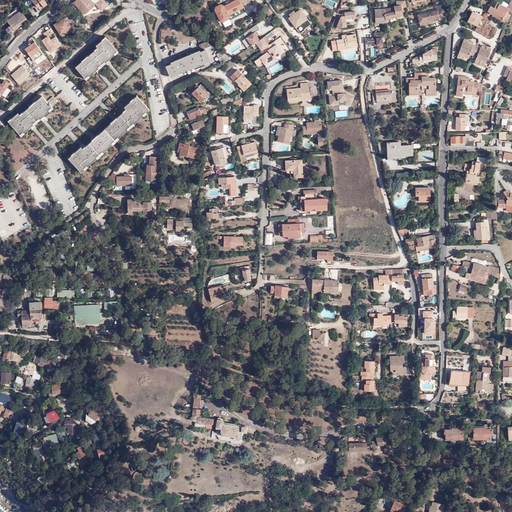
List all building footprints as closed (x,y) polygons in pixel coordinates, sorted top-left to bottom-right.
[(74,2),(68,6),(70,7),(75,3),(83,13),(85,13),(94,6),(94,4),(96,3),(98,6),(101,4),(99,0),(77,0),(74,3),(74,2)] [(99,0),(101,4),(98,6),(101,10),(107,4),(103,0),(99,0)] [(234,0),(224,5),(223,4),(219,6),(220,9),(219,10),(224,20),(226,21),(229,19),(230,17),(229,15),(243,7),(239,0),(234,0)] [(394,8),(384,9),(386,20),(402,15),(401,7),(407,7),(405,0),(403,0),(396,1),(397,6),(394,6),(394,8)] [(505,13),(507,10),(508,8),(507,8),(497,3),(494,8),(491,7),(488,12),(493,15),(492,17),(501,21),(502,20),(507,22),(510,15),(505,13)] [(272,12),(266,4),(262,6),(268,15),(272,12)] [(7,21),(14,31),(27,20),(18,7),(13,10),(14,11),(7,16),(6,18),(6,20),(7,21)] [(287,17),(299,33),(304,30),(303,29),(310,24),(307,20),(299,9),(294,12),(289,16),(287,17)] [(376,23),(386,22),(386,20),(384,9),(374,9),(376,23)] [(439,19),(446,17),(443,9),(418,14),(420,22),(432,20),(433,21),(439,20),(439,19)] [(334,20),(339,28),(341,28),(344,19),(345,19),(355,18),(355,12),(342,13),(341,15),(336,13),(334,20)] [(70,22),(67,17),(54,25),(62,37),(73,31),(69,23),(70,22)] [(334,20),(330,29),(335,31),(336,28),(339,28),(334,20)] [(48,34),(46,30),(40,35),(43,39),(48,34)] [(382,38),(387,38),(386,32),(374,33),(374,38),(365,38),(365,44),(377,43),(377,49),(382,49),(382,38)] [(351,45),(357,43),(355,34),(346,36),(346,35),(344,35),(347,39),(351,45)] [(338,50),(347,48),(346,45),(351,45),(347,39),(344,35),(341,36),(342,39),(331,41),(332,50),(338,49),(338,50)] [(107,58),(108,59),(114,54),(115,55),(118,52),(105,36),(102,39),(102,40),(96,45),(97,47),(94,50),(95,50),(88,56),(88,55),(82,61),(76,67),(87,79),(90,76),(89,76),(96,70),(95,69),(98,66),(99,68),(106,63),(105,62),(104,61),(107,58)] [(469,54),(473,56),(477,46),(472,44),(468,43),(469,41),(464,39),(459,53),(463,55),(463,56),(464,57),(468,58),(469,54)] [(216,54),(220,63),(232,58),(226,54),(223,55),(222,52),(205,41),(199,44),(201,49),(202,49),(203,50),(191,55),(191,54),(186,56),(187,57),(184,58),(184,57),(179,59),(179,60),(167,65),(172,77),(209,60),(205,51),(211,48),(219,53),(216,54)] [(25,49),(31,57),(41,50),(40,48),(41,47),(39,44),(37,45),(35,42),(25,49)] [(477,46),(473,56),(476,57),(475,60),(479,62),(480,62),(480,61),(486,63),(491,49),(486,46),(486,48),(485,49),(481,48),(477,46)] [(41,50),(31,57),(32,58),(42,51),(41,50)] [(420,61),(424,61),(437,60),(436,50),(431,50),(413,60),(413,64),(420,63),(420,61)] [(10,70),(9,72),(11,75),(22,64),(24,66),(27,61),(21,56),(18,58),(16,56),(13,60),(15,62),(9,69),(8,67),(7,69),(9,71),(10,70)] [(240,72),(237,69),(230,76),(244,91),(252,82),(250,80),(249,81),(243,75),(246,73),(243,69),(240,72)] [(469,77),(458,76),(458,82),(459,82),(459,85),(457,85),(456,96),(462,96),(463,93),(463,90),(476,92),(477,82),(469,81),(469,77)] [(436,91),(435,80),(429,81),(415,81),(410,81),(410,78),(406,78),(406,83),(409,83),(409,91),(417,91),(418,94),(417,95),(422,94),(422,90),(426,90),(426,91),(436,91)] [(9,83),(5,80),(2,84),(1,83),(0,84),(0,96),(1,97),(9,83)] [(31,86),(26,80),(22,83),(28,89),(31,86)] [(330,104),(339,103),(338,100),(345,100),(350,102),(353,96),(348,93),(347,94),(346,94),(346,93),(343,93),(342,80),(327,81),(328,89),(337,88),(337,95),(329,95),(330,104)] [(307,100),(312,99),(311,95),(310,95),(308,82),(300,83),(300,88),(287,89),(288,102),(302,100),(302,104),(307,103),(307,100)] [(204,89),(205,88),(201,83),(192,93),(200,102),(209,94),(204,89)] [(389,93),(389,89),(375,90),(375,92),(376,102),(376,103),(390,102),(389,93)] [(490,95),(483,94),(481,107),(489,108),(490,95)] [(95,137),(94,139),(100,154),(103,152),(102,151),(111,143),(112,143),(118,138),(118,137),(127,129),(128,129),(134,124),(133,123),(142,115),(143,115),(146,112),(149,109),(136,95),(133,98),(133,97),(129,100),(130,101),(124,106),(125,108),(127,109),(123,112),(123,111),(116,117),(117,118),(114,121),(113,120),(110,122),(110,123),(98,134),(98,133),(94,136),(95,137)] [(24,132),(30,127),(29,126),(32,123),(33,124),(34,124),(40,119),(40,118),(39,117),(42,114),(43,116),(49,110),(50,111),(53,108),(52,106),(57,101),(53,96),(47,101),(42,96),(36,101),(35,100),(29,106),(23,112),(23,111),(20,114),(18,112),(12,118),(11,118),(8,120),(21,136),(25,133),(24,132)] [(231,96),(226,97),(225,98),(224,97),(221,99),(223,104),(229,102),(233,101),(231,96)] [(253,106),(251,106),(244,106),(243,118),(253,119),(253,116),(258,116),(258,105),(253,105),(253,106)] [(186,112),(190,120),(207,113),(205,110),(204,110),(203,107),(199,109),(198,107),(186,112)] [(511,114),(509,114),(510,111),(501,110),(501,113),(497,113),(496,123),(502,124),(501,128),(505,128),(505,131),(507,131),(507,130),(511,130),(511,114)] [(469,115),(459,114),(459,117),(456,117),(456,130),(465,130),(465,123),(469,123),(469,115)] [(207,120),(205,115),(196,119),(197,121),(192,124),(194,129),(204,125),(203,122),(207,120)] [(228,116),(217,116),(217,132),(227,133),(228,116)] [(303,134),(318,133),(322,133),(321,123),(312,123),(306,123),(306,127),(303,127),(303,134)] [(280,136),(279,135),(278,141),(289,143),(293,125),(285,124),(285,127),(282,127),(280,136)] [(465,141),(465,136),(451,137),(451,146),(473,146),(473,141),(465,141)] [(92,140),(92,139),(86,145),(86,146),(83,149),(82,148),(81,146),(75,151),(74,151),(71,154),(71,155),(68,157),(81,171),(84,168),(84,169),(87,166),(87,165),(96,157),(97,158),(100,154),(94,139),(92,140)] [(189,145),(179,142),(177,151),(180,152),(179,154),(197,159),(200,148),(189,146),(189,145)] [(250,143),(247,144),(241,145),(243,151),(239,153),(241,162),(245,161),(244,157),(244,154),(253,152),(257,151),(255,142),(250,143)] [(387,143),(387,156),(395,155),(395,146),(394,142),(387,143)] [(400,155),(401,156),(413,155),(412,145),(400,146),(395,146),(395,155),(400,155)] [(224,147),(221,148),(214,150),(211,151),(214,160),(210,161),(212,166),(213,166),(213,167),(216,167),(216,168),(226,165),(224,159),(227,157),(224,147)] [(151,178),(151,181),(157,181),(157,172),(155,172),(156,165),(158,165),(158,156),(150,156),(149,164),(147,164),(146,172),(148,172),(148,173),(146,173),(146,178),(151,178)] [(469,180),(478,182),(479,176),(475,175),(475,172),(478,172),(480,162),(485,163),(486,158),(477,156),(476,161),(472,160),(471,164),(465,163),(464,170),(467,170),(469,171),(469,173),(466,173),(465,179),(469,180)] [(286,170),(294,170),(296,170),(297,173),(294,173),(294,177),(302,177),(301,160),(285,161),(286,170)] [(132,176),(128,176),(124,176),(117,176),(117,179),(113,179),(114,185),(132,185),(132,176)] [(237,187),(236,182),(234,182),(234,180),(234,176),(218,178),(219,183),(221,183),(222,187),(224,187),(224,188),(230,187),(230,195),(236,195),(235,187),(237,187)] [(430,187),(415,188),(416,195),(419,195),(419,201),(430,201),(430,187)] [(316,190),(303,190),(303,194),(304,194),(304,196),(300,196),(300,199),(300,211),(309,210),(309,213),(315,213),(315,210),(326,209),(326,198),(316,199),(315,193),(316,193),(316,190)] [(498,207),(506,207),(506,204),(511,205),(511,193),(510,193),(510,191),(506,190),(503,192),(507,198),(505,200),(498,199),(498,207)] [(127,199),(127,213),(128,213),(128,199),(134,199),(135,205),(139,205),(140,210),(136,210),(143,210),(152,211),(152,202),(144,201),(143,204),(140,204),(135,204),(135,199),(127,199)] [(128,199),(128,213),(130,213),(132,213),(132,210),(136,210),(140,210),(139,205),(135,205),(134,199),(128,199)] [(217,208),(210,209),(210,212),(206,212),(207,220),(210,220),(210,218),(218,217),(218,218),(222,218),(222,213),(217,213),(217,208)] [(495,218),(495,209),(486,210),(486,219),(495,218)] [(143,210),(143,218),(151,218),(152,211),(143,210)] [(167,219),(167,228),(176,228),(175,230),(183,230),(183,227),(192,227),(192,217),(183,217),(183,220),(180,220),(180,219),(179,219),(167,219)] [(300,235),(300,231),(300,223),(299,218),(288,219),(288,224),(282,224),(283,236),(288,236),(300,235)] [(476,222),(477,230),(477,239),(482,239),(482,242),(488,241),(487,227),(485,227),(484,221),(476,222)] [(433,235),(417,238),(419,251),(435,248),(434,239),(433,235)] [(242,237),(224,236),(224,246),(235,246),(235,244),(242,244),(242,237)] [(473,265),(472,268),(478,270),(486,272),(488,266),(473,262),(473,265)] [(251,269),(250,265),(240,267),(240,271),(242,270),(243,276),(244,276),(245,280),(250,280),(250,275),(249,269),(251,269)] [(486,273),(498,277),(499,274),(496,272),(498,268),(488,265),(488,266),(486,272),(486,273)] [(478,270),(472,268),(471,271),(470,270),(469,273),(466,272),(465,275),(465,278),(475,280),(478,270)] [(404,283),(403,269),(392,269),(392,274),(392,281),(395,281),(395,280),(397,280),(398,284),(404,283)] [(478,270),(475,280),(487,283),(488,278),(485,277),(486,273),(486,272),(478,270)] [(392,281),(392,274),(379,275),(379,277),(374,277),(374,289),(379,289),(379,287),(384,287),(384,284),(384,281),(388,281),(388,284),(392,284),(392,281)] [(423,289),(427,289),(429,289),(429,294),(436,293),(435,288),(433,288),(432,274),(422,275),(423,289)] [(314,293),(317,293),(323,293),(323,292),(324,280),(324,275),(318,275),(318,279),(312,279),(311,292),(314,293)] [(338,293),(339,280),(324,280),(323,292),(330,292),(330,294),(338,294),(338,293)] [(212,302),(218,300),(218,298),(222,297),(222,292),(223,292),(222,285),(208,289),(212,302)] [(288,286),(275,285),(275,286),(271,286),(271,292),(275,292),(274,294),(287,296),(288,286)] [(0,309),(3,310),(8,293),(3,291),(2,295),(0,294),(0,309)] [(56,302),(56,301),(56,297),(45,297),(45,308),(53,308),(53,307),(59,307),(59,302),(58,302),(56,302)] [(31,326),(31,315),(40,315),(39,301),(29,302),(30,309),(18,310),(18,327),(31,326)] [(75,315),(75,323),(100,322),(99,304),(74,306),(75,313),(73,313),(73,316),(75,315)] [(467,307),(457,307),(456,311),(453,311),(453,320),(457,320),(457,317),(467,317),(467,307)] [(382,323),(382,324),(387,324),(391,324),(391,323),(398,322),(398,327),(407,327),(407,317),(404,317),(404,314),(399,314),(391,314),(391,315),(382,316),(378,316),(378,313),(371,313),(371,318),(373,318),(373,323),(382,323)] [(505,381),(511,381),(511,354),(510,355),(511,348),(503,347),(502,353),(505,354),(505,355),(508,355),(508,361),(503,361),(503,379),(505,379),(505,381)] [(10,358),(12,351),(5,349),(4,357),(10,358)] [(60,357),(68,359),(70,352),(66,351),(62,350),(62,353),(61,353),(60,357)] [(24,354),(12,351),(10,358),(10,359),(15,360),(16,358),(22,360),(24,354)] [(422,370),(425,374),(431,375),(431,374),(434,371),(434,366),(432,366),(432,364),(433,354),(425,354),(425,363),(422,363),(422,370)] [(404,355),(396,356),(393,358),(390,358),(390,370),(395,374),(406,374),(406,366),(403,366),(401,365),(404,361),(404,355)] [(41,358),(39,365),(47,366),(47,368),(53,369),(54,364),(48,362),(49,359),(41,357),(41,358)] [(374,360),(365,360),(364,367),(366,367),(366,371),(361,371),(361,375),(362,375),(373,375),(374,375),(374,371),(372,371),(373,366),(374,366),(374,360)] [(29,374),(34,375),(34,372),(39,373),(35,365),(28,363),(27,366),(27,370),(25,370),(24,374),(29,375),(29,374)] [(482,367),(482,371),(481,372),(482,372),(482,380),(476,379),(475,389),(483,390),(483,391),(492,392),(492,387),(487,387),(488,384),(488,383),(489,379),(488,379),(488,373),(490,373),(490,368),(482,367)] [(468,384),(469,371),(453,370),(452,382),(468,384)] [(2,372),(1,375),(1,382),(10,383),(11,373),(2,372)] [(373,375),(362,375),(362,379),(366,379),(366,383),(364,383),(364,390),(374,390),(374,385),(372,385),(372,379),(373,375)] [(25,387),(33,389),(36,381),(36,379),(28,377),(25,387)] [(53,394),(60,393),(60,392),(63,391),(61,384),(57,384),(58,386),(52,387),(53,394)] [(194,398),(194,400),(192,416),(191,417),(191,418),(191,419),(192,420),(195,420),(194,426),(211,429),(213,430),(215,431),(216,430),(216,429),(221,430),(221,432),(224,434),(234,436),(236,438),(239,439),(240,437),(241,431),(246,431),(246,427),(223,423),(223,420),(211,418),(212,415),(207,414),(206,417),(203,417),(203,414),(201,414),(202,411),(200,410),(201,410),(203,410),(203,400),(200,400),(201,391),(194,390),(193,397),(194,398)] [(0,398),(0,400),(8,404),(11,398),(8,397),(8,396),(2,393),(0,398)] [(17,412),(11,410),(6,408),(4,415),(14,419),(17,412)] [(92,408),(90,412),(89,414),(95,416),(95,418),(96,418),(99,412),(94,409),(92,408)] [(56,409),(46,413),(49,418),(46,420),(47,423),(60,418),(56,409)] [(90,412),(88,415),(97,421),(101,414),(99,412),(96,418),(95,418),(95,416),(89,414),(90,412)] [(97,421),(88,415),(86,414),(86,420),(91,424),(96,422),(97,421)] [(72,432),(73,434),(76,434),(76,426),(75,423),(72,420),(64,420),(64,427),(67,426),(67,429),(72,428),(71,426),(74,426),(75,431),(72,432)] [(14,431),(17,432),(18,430),(22,431),(24,425),(22,424),(16,422),(14,431)] [(463,427),(451,427),(451,429),(443,429),(443,433),(445,433),(445,439),(463,439),(463,427)] [(485,428),(485,427),(473,427),(473,439),(491,439),(491,433),(492,433),(492,428),(485,428)] [(93,435),(93,436),(93,439),(97,438),(98,441),(104,440),(102,432),(93,435)] [(380,439),(376,440),(376,441),(371,442),(372,444),(370,445),(370,447),(383,445),(383,444),(388,444),(388,443),(389,443),(388,441),(388,437),(382,437),(380,437),(380,439)] [(367,443),(349,443),(349,451),(367,450),(367,443)] [(43,454),(41,446),(34,448),(35,456),(38,455),(40,462),(44,462),(42,455),(43,454)] [(97,449),(98,454),(101,453),(102,457),(107,456),(105,447),(97,449)] [(77,455),(78,457),(79,457),(80,459),(79,460),(82,465),(88,461),(87,459),(86,459),(86,458),(81,449),(75,453),(76,455),(77,455)] [(396,511),(402,511),(406,506),(395,501),(394,501),(390,499),(388,504),(392,507),(391,510),(396,511)] [(442,511),(444,505),(440,504),(440,503),(432,502),(429,511),(442,511)]
